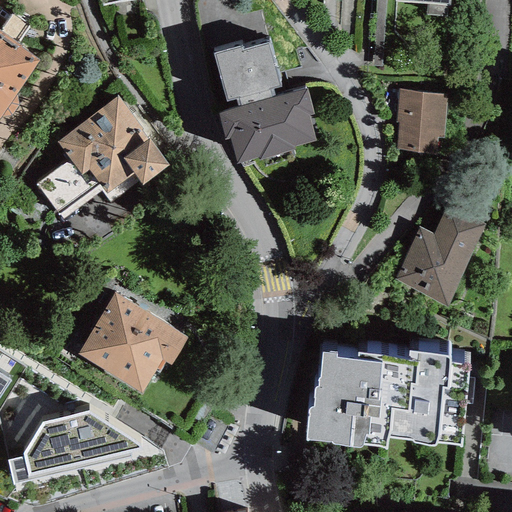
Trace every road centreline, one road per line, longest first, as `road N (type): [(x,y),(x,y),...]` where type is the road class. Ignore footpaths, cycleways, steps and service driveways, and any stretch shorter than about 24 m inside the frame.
road 1 (residential): [(170,0),(200,123),(251,206),(273,282),(271,381),(259,406),(255,466)]
road 2 (residential): [(255,466),(190,472),(60,511)]
